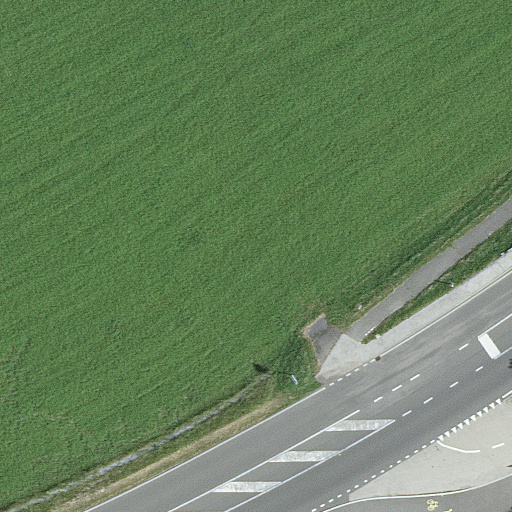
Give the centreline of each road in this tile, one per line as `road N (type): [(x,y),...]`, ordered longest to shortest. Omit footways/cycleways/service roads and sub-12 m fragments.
road 1 (track): [(394,409),(346,337),(511,203)]
road 2 (primary): [(394,409),(212,511)]
road 3 (unclassified): [(394,409),(450,462),(511,442)]
road 4 (primary): [(511,336),(394,409)]
